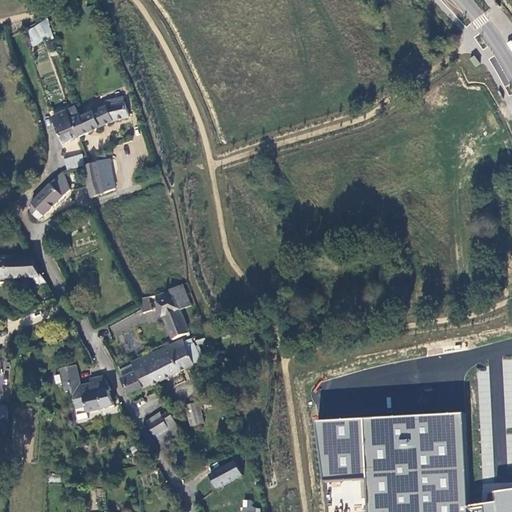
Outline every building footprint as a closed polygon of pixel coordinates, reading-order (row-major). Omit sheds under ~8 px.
[(34,48),(56,35),(45,18),(24,31),(34,48)] [(114,121),(130,119),(125,101),(108,105),(93,111),(98,121),(101,127),(114,121)] [(64,144),(79,137),(71,118),(80,114),(76,106),(52,117),(64,144)] [(79,137),(101,127),(98,121),(93,111),(81,116),(80,114),(71,118),(79,137)] [(65,159),(69,171),(84,167),(86,166),(82,155),(65,159)] [(101,165),(84,168),(89,185),(104,182),(106,193),(118,188),(111,159),(100,162),(101,165)] [(34,217),(38,220),(43,219),(70,191),(63,172),(33,201),(29,208),(31,212),(34,217)] [(89,185),(91,197),(99,195),(106,193),(104,182),(89,185)] [(37,287),(46,283),(43,276),(40,275),(32,258),(0,259),(0,278),(33,278),(37,287)] [(192,305),(183,284),(156,296),(173,339),(189,332),(182,310),(192,305)] [(151,307),(148,297),(139,299),(143,309),(151,307)] [(206,335),(198,338),(200,345),(208,343),(206,335)] [(196,363),(185,340),(184,339),(167,345),(180,372),(196,363)] [(203,360),(193,339),(185,340),(196,363),(203,360)] [(154,385),(180,372),(167,345),(138,358),(130,362),(131,364),(135,371),(145,367),(153,383),(154,385)] [(214,374),(226,369),(221,358),(210,362),(214,374)] [(128,395),(153,383),(145,367),(135,371),(131,364),(120,370),(123,377),(120,379),(128,395)] [(74,366),(58,370),(64,393),(71,391),(79,420),(89,417),(88,413),(114,407),(109,389),(110,388),(103,375),(90,379),(91,384),(81,386),(74,366)] [(199,402),(186,405),(191,426),(204,422),(199,402)] [(0,424),(9,424),(8,404),(0,403),(0,424)] [(170,411),(147,425),(155,439),(171,429),(178,425),(170,411)] [(470,511),(470,507),(465,415),(316,422),(326,483),(368,480),(369,511),(470,511)] [(175,437),(171,429),(155,439),(160,446),(175,437)] [(130,448),(134,454),(141,451),(138,444),(130,448)] [(210,477),(218,490),(244,477),(237,463),(210,477)] [(511,511),(511,489),(493,492),(496,502),(470,507),(470,511),(511,511)] [(260,511),(260,508),(252,508),(253,500),(242,499),(241,511),(260,511)]
